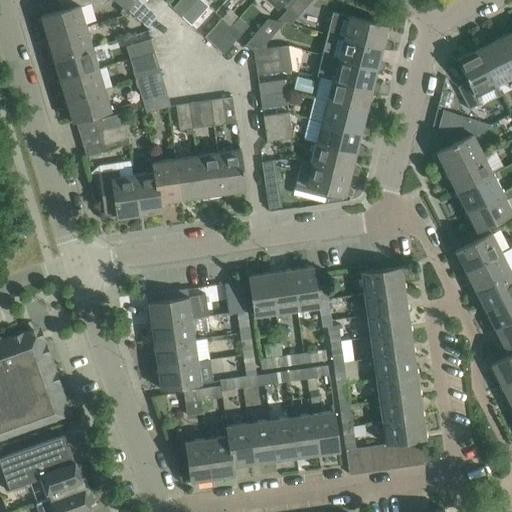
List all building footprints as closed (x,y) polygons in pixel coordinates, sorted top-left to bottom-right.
[(57,0),(60,10),(40,16),(46,37),(85,24),(80,5),(95,0),(98,0),(101,2),(102,0),(57,0)] [(147,27),(156,17),(136,0),(134,0),(127,9),(147,27)] [(164,8),(155,0),(136,0),(156,17),(164,8)] [(194,0),(178,0),(172,8),(180,15),(194,0)] [(191,24),(204,9),(209,4),(203,0),(194,0),(180,15),(191,24)] [(384,40),(388,26),(348,15),(343,37),(382,48),(389,49),(390,42),(384,40)] [(229,26),(221,18),(204,36),(212,44),(229,26)] [(511,22),(506,26),(509,32),(497,38),(511,69),(511,22)] [(53,58),(92,46),(85,24),(46,37),(53,58)] [(223,53),(237,38),(239,35),(229,26),(212,44),(223,53)] [(490,42),(478,48),(496,85),(511,76),(511,69),(497,38),(494,32),(487,36),(490,42)] [(378,62),(382,48),(343,37),(337,58),(376,69),(383,70),(385,63),(378,62)] [(154,49),(150,39),(126,46),(129,57),(154,49)] [(457,58),(468,81),(457,86),(469,109),(479,104),(475,95),(496,85),(478,48),(475,42),(468,46),(471,51),(457,58)] [(59,78),(98,66),(92,46),(53,58),(59,78)] [(279,58),(278,46),(253,50),(255,62),(279,58)] [(158,63),(154,49),(129,57),(133,70),(136,78),(160,71),(158,63)] [(281,71),(279,58),(255,62),(257,75),(281,71)] [(373,82),(376,69),(337,58),(332,79),(371,90),(378,91),(380,84),(373,82)] [(104,87),(98,66),(59,78),(65,99),(104,87)] [(167,93),(160,71),(136,78),(139,88),(143,100),(167,93)] [(284,91),(283,79),(278,80),(258,83),(260,95),(284,91)] [(368,103),(371,90),(332,79),(327,99),(366,111),(373,112),(374,105),(368,103)] [(104,87),(65,99),(72,121),(111,110),(104,87)] [(262,107),(286,103),(284,91),(260,95),(262,107)] [(170,105),(167,93),(143,100),(146,112),(170,105)] [(213,125),(235,121),(232,96),(209,100),(213,125)] [(363,124),(366,111),(327,99),(321,121),(361,132),(367,133),(369,126),(363,124)] [(191,128),(213,125),(209,100),(187,103),(191,128)] [(191,128),(187,103),(175,104),(179,129),(191,128)] [(100,131),(123,124),(119,112),(96,119),(100,131)] [(265,128),(289,124),(287,112),(263,115),(265,128)] [(357,145),(361,132),(321,121),(316,142),(355,152),(362,154),(363,147),(357,145)] [(466,123),(444,134),(450,145),(436,152),(446,171),(482,153),(466,123)] [(123,124),(100,131),(104,142),(127,135),(123,124)] [(291,137),(289,124),(265,128),(267,141),(286,138),(291,137)] [(352,166),(355,152),(316,142),(311,162),(350,173),(357,175),(359,168),(352,166)] [(239,149),(220,152),(217,152),(223,192),(245,189),(239,149)] [(223,192),(217,152),(195,155),(201,195),(223,192)] [(492,173),(482,153),(446,171),(456,191),(492,173)] [(201,195),(195,155),(175,158),(181,198),(201,195)] [(153,171),(154,171),(159,201),(160,201),(181,198),(175,158),(152,162),(153,171)] [(265,186),(278,185),(274,159),(261,161),(265,186)] [(305,185),(352,196),(353,189),(347,187),(350,173),(311,162),(305,185)] [(104,212),(116,211),(117,218),(139,214),(133,174),(118,176),(118,170),(99,172),(104,212)] [(153,171),(133,174),(139,214),(161,211),(160,201),(159,201),(154,171),(153,171)] [(501,191),(492,173),(456,191),(465,209),(501,191)] [(511,187),(502,192),(501,191),(465,209),(476,230),(511,211),(505,198),(510,195),(511,196),(511,187)] [(492,232),(473,241),(455,250),(465,270),(501,251),(492,232)] [(511,271),(501,251),(465,270),(475,289),(511,271)] [(404,287),(401,265),(360,271),(363,293),(404,287)] [(316,284),(313,266),(291,269),(297,310),(317,307),(319,306),(318,299),(316,284)] [(297,310),(291,269),(269,272),(275,313),(297,310)] [(511,270),(511,271),(475,289),(484,308),(511,294),(511,270)] [(269,272),(247,275),(253,316),(275,313),(269,272)] [(318,299),(327,298),(325,282),(316,284),(318,299)] [(407,309),(404,287),(363,293),(366,314),(407,309)] [(511,318),(511,294),(484,308),(494,328),(511,318)] [(236,311),(247,309),(245,295),(234,296),(236,311)] [(191,317),(188,296),(147,302),(151,323),(191,317)] [(319,306),(317,307),(320,327),(331,325),(327,298),(318,299),(319,306)] [(247,309),(236,311),(238,327),(249,326),(247,309)] [(369,336),(410,330),(407,309),(366,314),(369,336)] [(194,339),(191,317),(151,323),(154,345),(194,339)] [(511,318),(494,328),(504,348),(511,344),(511,318)] [(330,342),(340,340),(338,325),(328,327),(330,342)] [(413,352),(410,330),(369,336),(373,358),(413,352)] [(0,436),(52,419),(70,412),(45,340),(36,343),(28,340),(25,331),(0,339),(0,436)] [(243,354),(253,353),(250,337),(240,338),(243,354)] [(157,367),(197,361),(194,339),(154,345),(157,367)] [(340,340),(330,342),(332,357),(342,356),(340,340)] [(311,360),(326,358),(325,349),(309,351),(311,360)] [(283,364),(299,362),(298,352),(281,354),(283,364)] [(416,373),(413,352),(373,358),(376,379),(416,373)] [(253,353),(243,354),(245,369),(255,368),(253,353)] [(511,377),(511,353),(490,365),(500,384),(511,377)] [(283,364),(281,354),(266,356),(267,366),(283,364)] [(157,367),(160,389),(201,383),(197,361),(157,367)] [(307,377),(328,374),(326,365),(306,367),(307,377)] [(286,380),(307,377),(306,367),(285,370),(286,380)] [(336,385),(345,384),(343,367),(334,368),(336,385)] [(286,380),(285,370),(267,373),(269,382),(286,380)] [(419,395),(416,373),(376,379),(379,401),(419,395)] [(244,386),(258,385),(257,375),(242,377),(244,386)] [(244,386),(242,377),(225,379),(226,388),(244,386)] [(510,403),(511,402),(511,377),(500,384),(510,403)] [(345,384),(336,385),(338,400),(347,398),(345,384)] [(201,398),(216,397),(215,387),(199,388),(201,398)] [(183,390),(185,400),(186,415),(202,413),(201,398),(199,388),(183,390)] [(422,417),(419,395),(379,401),(382,422),(422,417)] [(343,428),(352,427),(350,410),(340,411),(343,428)] [(337,431),(334,411),(313,414),(318,453),(340,450),(337,431)] [(318,453),(313,414),(291,417),(297,456),(318,453)] [(297,456),(291,417),(270,420),(274,451),(276,460),(297,456)] [(407,441),(420,439),(426,438),(422,417),(382,422),(385,444),(395,442),(407,441)] [(276,460),(274,451),(270,420),(249,424),(254,463),(276,460)] [(233,466),(254,463),(249,424),(227,427),(233,466)] [(225,427),(227,435),(206,438),(212,478),(234,475),(233,466),(227,427),(225,427)] [(343,428),(345,441),(345,442),(354,441),(352,427),(343,428)] [(0,474),(6,490),(40,477),(46,493),(48,493),(49,496),(86,483),(85,479),(86,478),(81,464),(76,466),(74,461),(73,461),(64,435),(0,457),(0,474)] [(206,438),(184,441),(190,482),(212,478),(206,438)] [(420,439),(407,441),(411,465),(423,464),(420,439)] [(411,465),(407,441),(395,442),(398,467),(411,465)] [(385,444),(382,444),(386,469),(398,467),(395,442),(385,444)] [(386,469),(382,444),(370,445),(374,471),(386,469)] [(358,447),(361,472),(374,471),(370,445),(358,447)] [(349,474),(361,472),(358,447),(345,449),(349,474)] [(50,500),(49,501),(36,505),(38,511),(79,511),(91,508),(89,503),(94,501),(89,487),(88,487),(86,483),(49,496),(50,500)]
